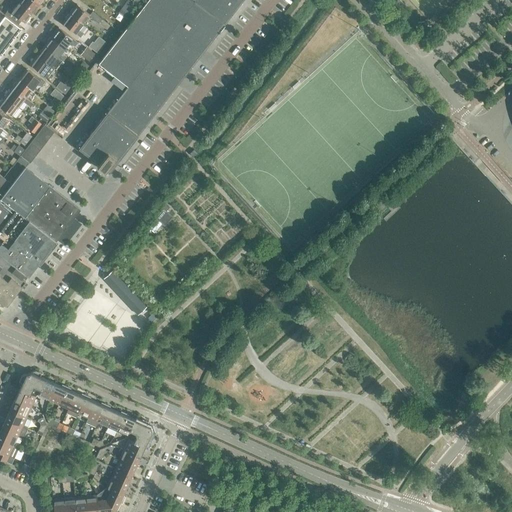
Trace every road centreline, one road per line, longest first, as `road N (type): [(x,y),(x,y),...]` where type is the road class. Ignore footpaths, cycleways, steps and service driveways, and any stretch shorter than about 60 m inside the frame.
road 1 (unclassified): [(13,339),(270,0)]
road 2 (tertiary): [(403,511),(183,416)]
road 3 (tertiary): [(183,416),(13,339)]
road 4 (unclassified): [(481,125),(357,0)]
road 5 (residential): [(407,511),(511,389)]
